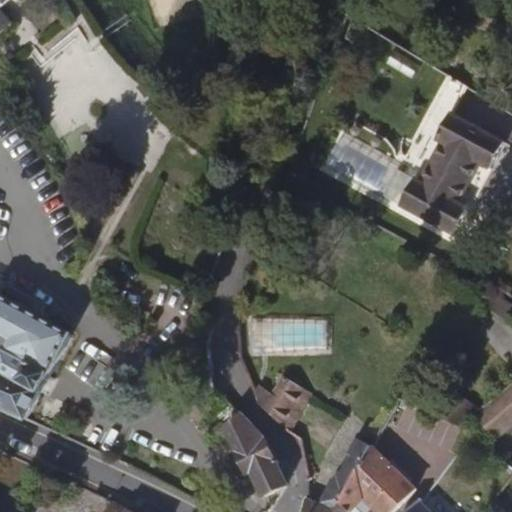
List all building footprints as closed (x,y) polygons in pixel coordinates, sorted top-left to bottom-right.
[(0,0),(0,10),(12,0),(0,0)] [(0,29),(9,21),(0,10),(0,29)] [(502,142),(450,112),(436,136),(446,141),(420,187),(410,181),(398,203),(450,233),(463,211),(449,204),(475,158),(488,165),(502,142)] [(0,413),(27,426),(70,341),(0,304),(7,291),(0,287),(0,413)] [(259,402),(289,430),(310,395),(283,378),(269,398),(261,394),(258,398),(259,402)] [(511,379),(482,404),(501,426),(511,417),(511,379)] [(466,417),(473,412),(428,386),(421,392),(466,417)] [(262,490),(283,479),(257,433),(244,419),(223,432),(226,437),(229,435),(237,448),(232,452),(242,470),(248,468),(262,490)] [(460,433),(465,436),(472,427),(466,424),(460,433)] [(352,511),(345,506),(376,455),(382,444),(366,440),(365,442),(359,445),(357,448),(358,453),(357,456),(360,457),(349,476),(346,474),(337,489),(334,487),(328,497),(331,499),(329,504),(311,501),(308,511),(352,511)] [(398,507),(414,490),(376,455),(345,506),(352,511),(389,511),(394,506),(398,507)] [(474,511),(481,505),(476,501),(465,511),(453,511),(442,502),(462,468),(450,460),(418,511),(474,511)]
